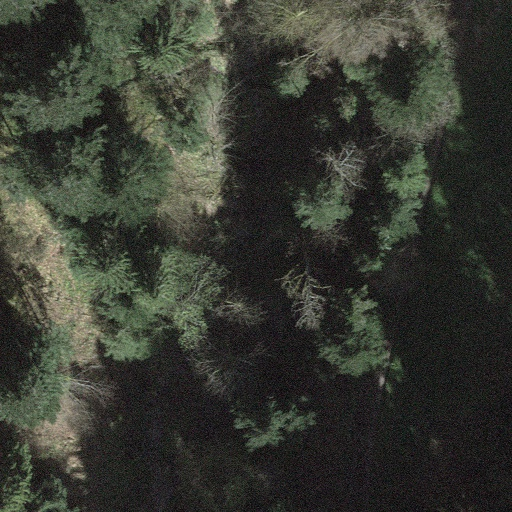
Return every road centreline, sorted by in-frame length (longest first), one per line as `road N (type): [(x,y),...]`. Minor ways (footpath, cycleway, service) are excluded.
road 1 (track): [(404,0),(331,233),(171,470),(154,511)]
road 2 (track): [(359,511),(373,383),(466,0)]
